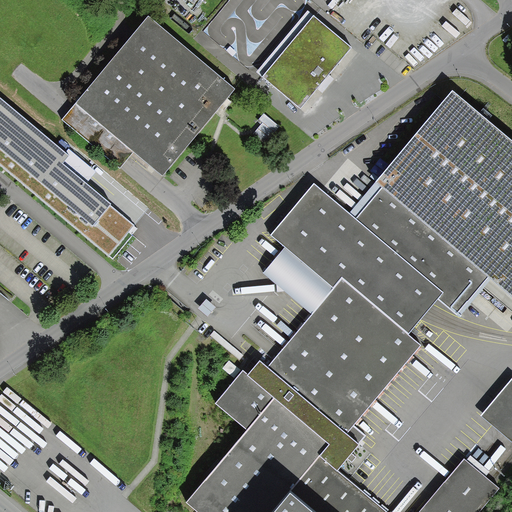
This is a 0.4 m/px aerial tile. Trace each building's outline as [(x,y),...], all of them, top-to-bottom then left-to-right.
[(345,0),(334,14),(350,26),(361,11),(347,0),(345,0)] [(306,11),(280,43),(324,79),(350,48),(306,11)] [(151,18),(67,113),(124,163),(140,145),(168,170),(236,92),(151,18)] [(280,43),(254,74),(298,110),(324,79),(280,43)] [(511,141),(451,91),(375,181),(488,276),(511,296),(511,141)] [(58,145),(0,97),(0,167),(113,259),(138,228),(109,205),(112,202),(65,164),(72,156),(66,152),(70,147),(62,140),(58,145)] [(268,115),(254,133),(267,143),(281,125),(268,115)] [(488,276),(375,181),(348,213),(440,290),(462,308),(488,276)] [(348,213),(313,183),(275,228),(339,282),(401,335),(429,302),(440,290),(348,213)] [(339,282),(269,365),(348,431),(417,348),(401,335),(339,282)] [(348,431),(269,365),(258,356),(250,366),(217,405),(247,430),(185,503),(195,511),(274,511),(295,488),(323,455),(339,469),(361,443),(348,431)] [(511,378),(487,407),(511,429),(511,378)] [(419,511),(390,511),(339,469),(323,455),(295,488),(323,511),(478,511),(499,488),(490,480),(464,459),(419,511)] [(323,511),(295,488),(274,511),(323,511)]
